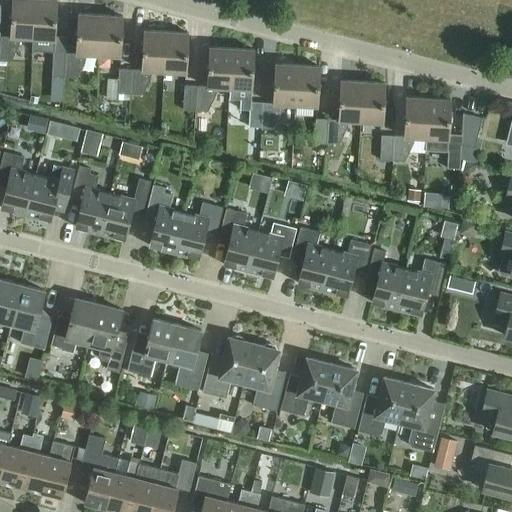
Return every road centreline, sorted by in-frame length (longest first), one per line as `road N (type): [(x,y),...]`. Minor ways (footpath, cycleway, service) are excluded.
road 1 (residential): [(511,366),(0,240)]
road 2 (residential): [(152,0),(511,92)]
